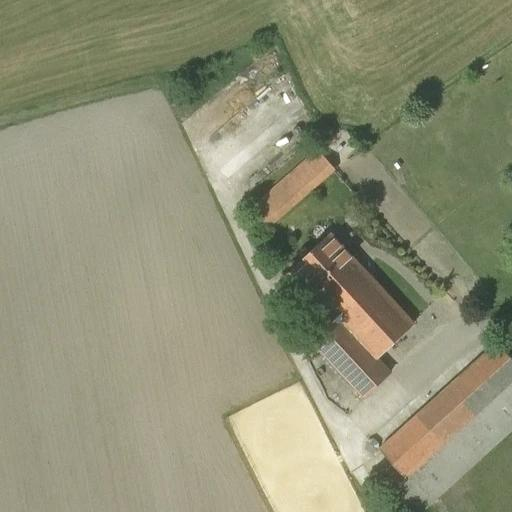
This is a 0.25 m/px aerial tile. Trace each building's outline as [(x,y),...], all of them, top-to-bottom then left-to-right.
[(335,170),(318,151),(251,209),(268,228),(335,170)] [(372,280),(331,235),(292,271),(321,303),(310,313),(322,326),(372,280)] [(321,303),(292,271),(280,282),(310,313),(321,303)] [(413,325),(372,280),(322,326),(309,338),(364,398),(389,374),(376,360),(413,325)] [(511,405),(511,358),(497,343),(379,449),(398,470),(381,486),(396,511),(511,405)] [(420,511),(511,428),(511,405),(396,511),(395,511),(420,511)]
